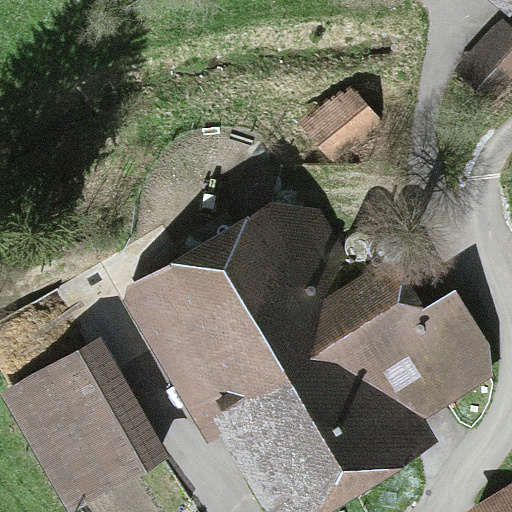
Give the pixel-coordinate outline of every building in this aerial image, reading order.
[(462,68),(497,100),(511,84),(511,26),(508,23),(462,68)] [(365,116),(346,86),(314,107),(334,137),(365,116)] [(401,279),(424,250),(417,241),(395,270),(383,247),(352,265),(324,218),(292,236),(281,217),(136,301),(213,433),(243,416),(290,497),(408,432),(403,424),(490,375),(492,353),(460,297),(423,318),(401,279)] [(20,389),(80,493),(149,453),(102,374),(88,349),(20,389)] [(511,511),(511,480),(474,502),(478,511),(511,511)]
